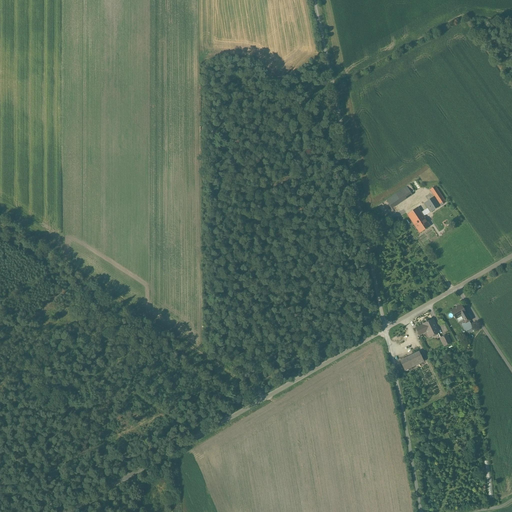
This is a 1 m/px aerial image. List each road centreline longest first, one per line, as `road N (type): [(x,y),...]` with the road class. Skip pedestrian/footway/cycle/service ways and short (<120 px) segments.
road 1 (unclassified): [(65,511),(385,328)]
road 2 (unclassified): [(314,0),(385,328)]
road 3 (track): [(265,397),(61,259)]
road 4 (unclassified): [(385,328),(420,511)]
road 5 (unclassified): [(385,328),(511,255)]
